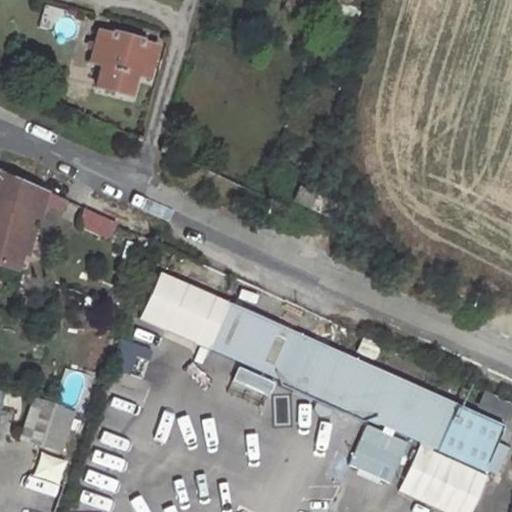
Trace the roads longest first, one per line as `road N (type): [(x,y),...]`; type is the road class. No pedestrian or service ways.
road 1 (residential): [(0,132),(511,361)]
road 2 (track): [(132,193),(181,35),(143,0)]
